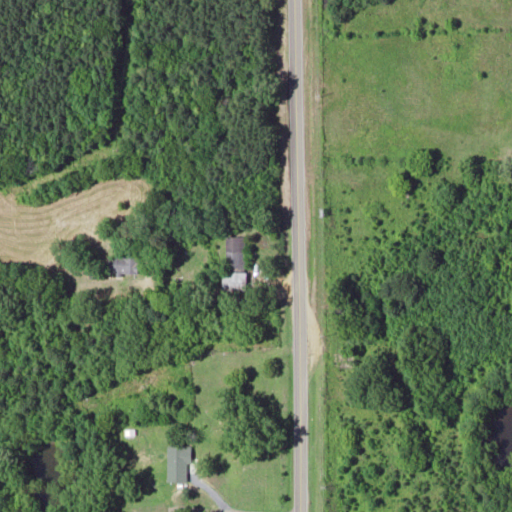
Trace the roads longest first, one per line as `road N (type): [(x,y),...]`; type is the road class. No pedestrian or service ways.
road 1 (tertiary): [(298,511),(291,0)]
road 2 (residential): [(297,304),(0,298)]
